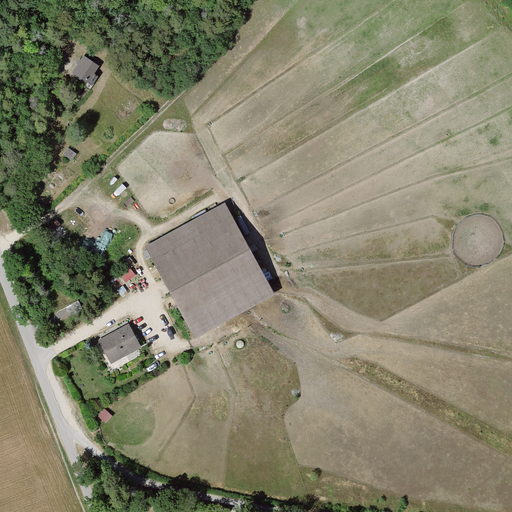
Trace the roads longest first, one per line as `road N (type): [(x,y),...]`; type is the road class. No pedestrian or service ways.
road 1 (residential): [(287,511),(155,486),(91,449),(59,419)]
road 2 (track): [(169,101),(64,205),(0,245)]
road 3 (unclassified): [(0,266),(59,419)]
